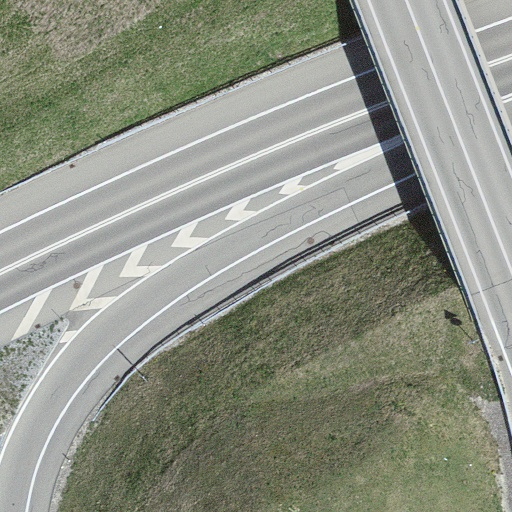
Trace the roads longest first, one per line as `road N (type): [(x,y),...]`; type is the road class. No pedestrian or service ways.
road 1 (trunk): [(11,511),(42,414),(95,344),(130,313),(322,200),(511,115)]
road 2 (trunk): [(0,272),(265,150),(511,57)]
road 3 (trunk): [(406,0),(511,272)]
